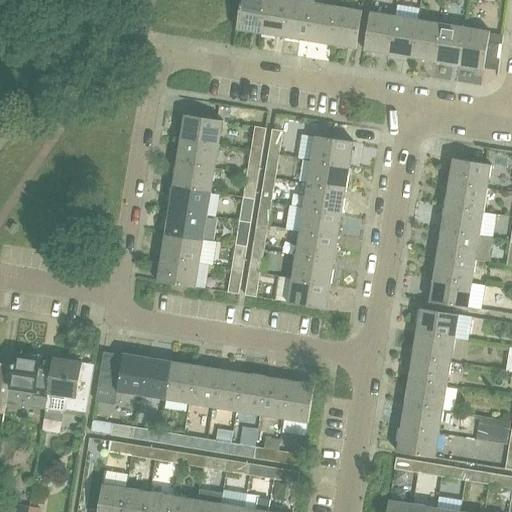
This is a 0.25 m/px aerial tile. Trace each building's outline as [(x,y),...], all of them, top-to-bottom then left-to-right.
[(241,0),(237,30),(261,34),(266,0),(241,0)] [(266,0),(261,34),(285,38),(291,0),(266,0)] [(291,0),(285,38),(309,42),(315,3),(297,0),(291,0)] [(309,42),(332,46),(339,7),(315,3),(309,42)] [(339,7),(332,46),(357,50),(363,11),(339,7)] [(364,51),(389,55),(395,16),(371,12),(364,51)] [(412,59),(419,20),(395,16),(389,55),(412,59)] [(412,59),(436,63),(443,24),(419,20),(412,59)] [(436,63),(460,67),(466,28),(443,24),(436,63)] [(484,71),(491,32),(466,28),(460,67),(484,71)] [(181,139),(220,146),(224,121),(185,115),(181,139)] [(252,150),(263,152),(267,128),(256,127),(252,150)] [(284,131),(273,129),(269,154),(280,156),(284,131)] [(316,135),(311,160),(351,167),(355,142),(316,135)] [(216,170),(220,146),(181,139),(177,163),(216,170)] [(248,174),(259,176),(263,152),(252,150),(248,174)] [(276,180),(280,156),(269,154),(265,178),(276,180)] [(489,189),(493,165),(453,158),(449,182),(489,189)] [(351,167),(311,160),(308,184),(348,191),(351,167)] [(212,193),(216,170),(177,163),(173,187),(212,193)] [(255,200),(259,176),(248,174),(244,198),(255,200)] [(272,203),(276,180),(265,178),(261,202),(272,203)] [(449,182),(445,206),(485,212),(489,189),(449,182)] [(308,184),(304,208),(344,214),(348,191),(308,184)] [(209,217),(212,193),(173,187),(169,211),(209,217)] [(240,222),(252,224),(255,200),(244,198),(240,222)] [(269,227),(272,203),(261,202),(257,225),(269,227)] [(445,206),(442,229),(482,236),(485,212),(445,206)] [(304,208),(300,232),(340,238),(344,214),(304,208)] [(169,211),(165,235),(205,241),(209,217),(169,211)] [(252,224),(240,222),(237,246),(248,247),(252,224)] [(257,225),(254,249),(265,251),(269,227),(257,225)] [(438,253),(478,260),(482,236),(442,229),(438,253)] [(296,256),(336,262),(340,238),(300,232),(296,256)] [(201,265),(205,241),(165,235),(162,258),(201,265)] [(237,246),(233,270),(244,271),(248,247),(237,246)] [(261,275),(265,251),(254,249),(250,273),(261,275)] [(438,253),(434,277),(474,283),(478,260),(438,253)] [(296,256),(292,280),(332,286),(336,262),(296,256)] [(201,265),(162,258),(158,283),(197,289),(201,265)] [(240,295),(244,271),(233,270),(229,293),(240,295)] [(257,298),(261,275),(250,273),(246,296),(257,298)] [(474,283),(434,277),(430,301),(470,308),(474,283)] [(288,304),(328,310),(332,286),(292,280),(288,304)] [(416,332),(457,339),(461,314),(421,308),(416,332)] [(416,332),(413,356),(453,363),(457,339),(416,332)] [(33,399),(48,401),(49,394),(56,357),(39,354),(39,356),(18,353),(17,359),(15,360),(14,364),(11,388),(34,392),(33,399)] [(148,357),(124,353),(123,357),(104,354),(98,388),(118,391),(118,392),(142,396),(148,357)] [(449,386),(453,363),(413,356),(409,380),(449,386)] [(49,394),(48,401),(47,412),(44,430),(61,433),(64,413),(86,416),(93,373),(81,371),(83,361),(56,357),(49,394)] [(172,361),(148,357),(142,396),(165,400),(172,361)] [(165,400),(189,404),(196,365),(172,361),(165,400)] [(0,411),(7,413),(11,388),(14,364),(0,362),(0,411)] [(219,368),(196,365),(189,404),(213,408),(219,368)] [(213,408),(236,412),(243,372),(219,368),(213,408)] [(267,376),(243,372),(236,412),(260,416),(267,376)] [(284,420),(290,380),(267,376),(260,416),(284,420)] [(315,384),(290,380),(284,420),(308,424),(315,384)] [(409,380),(405,403),(445,410),(449,386),(409,380)] [(405,403),(401,427),(441,434),(445,410),(405,403)] [(100,433),(111,435),(113,424),(102,422),(100,433)] [(135,439),(137,428),(113,424),(111,435),(135,439)] [(437,458),(441,434),(401,427),(397,451),(437,458)] [(160,432),(137,428),(135,439),(158,443),(160,432)] [(182,447),(184,436),(160,432),(158,443),(182,447)] [(208,440),(184,436),(182,447),(206,451),(208,440)] [(231,443),(208,440),(206,451),(229,455),(231,443)] [(134,445),(110,441),(108,452),(133,456),(134,445)] [(229,455),(253,458),(255,447),(231,443),(229,455)] [(156,460),(158,449),(134,445),(133,456),(156,460)] [(279,451),(255,447),(253,458),(277,462),(279,451)] [(182,453),(158,449),(156,460),(180,464),(182,453)] [(302,466),(304,455),(279,451),(277,462),(302,466)] [(182,453),(180,464),(204,468),(205,457),(182,453)] [(227,472),(229,461),(205,457),(204,468),(227,472)] [(421,461),(397,457),(395,468),(419,472),(421,461)] [(229,461),(227,472),(251,476),(253,464),(229,461)] [(421,461),(419,472),(443,476),(444,465),(421,461)] [(253,464),(251,476),(274,479),(276,468),(253,464)] [(466,480),(468,470),(444,465),(443,476),(466,480)] [(274,479),(299,484),(301,472),(276,468),(274,479)] [(468,470),(466,480),(490,484),(492,474),(468,470)] [(511,477),(492,474),(490,484),(511,487),(511,477)] [(290,483),(278,481),(275,499),(288,501),(290,483)] [(98,511),(123,511),(127,487),(103,483),(98,511)] [(127,487),(123,511),(147,511),(151,491),(127,487)] [(47,491),(34,488),(31,502),(44,505),(47,491)] [(147,511),(172,511),(175,495),(151,491),(147,511)] [(172,511),(196,511),(199,499),(175,495),(172,511)] [(245,511),(269,511),(270,511),(271,499),(259,497),(257,509),(246,507),(245,511)] [(196,511),(220,511),(222,503),(199,499),(196,511)] [(412,511),(414,503),(389,499),(386,511),(412,511)] [(245,511),(246,507),(222,503),(220,511),(245,511)] [(412,511),(436,511),(438,507),(414,503),(412,511)]
